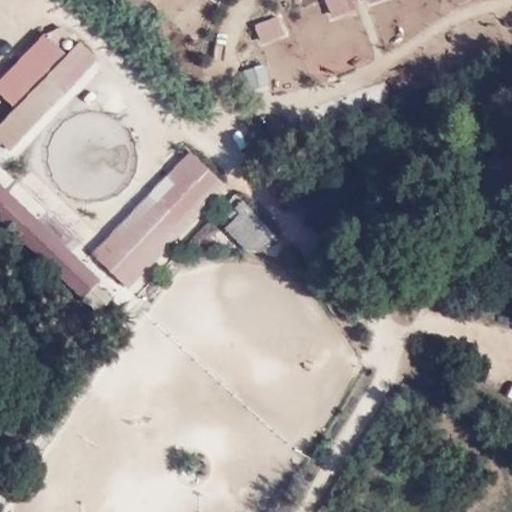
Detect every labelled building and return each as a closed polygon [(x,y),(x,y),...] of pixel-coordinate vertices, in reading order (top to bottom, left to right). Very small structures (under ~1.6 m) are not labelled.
[(123,0),(137,10),(143,0),(123,0)] [(350,0),(322,0),(328,18),(354,11),(350,0)] [(257,44),(283,39),(279,18),(253,23),(257,44)] [(0,217),(88,298),(99,280),(0,184),(0,146),(11,152),(101,61),(79,42),(65,52),(44,32),(0,79),(0,97),(11,108),(0,120),(0,217)] [(252,91),(269,85),(262,65),(245,71),(252,91)] [(187,151),(92,253),(131,290),(227,187),(187,151)] [(244,203),(220,225),(252,260),(276,238),(244,203)]
